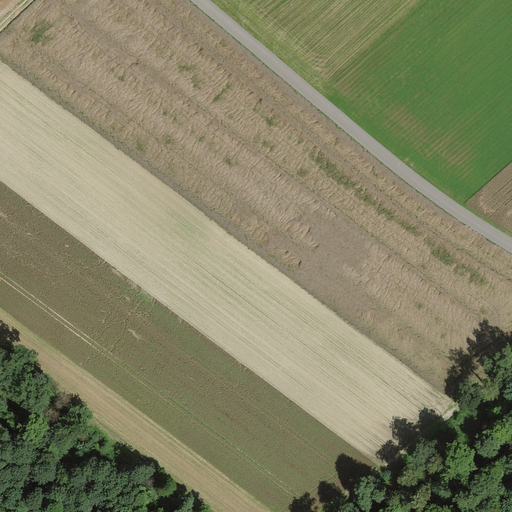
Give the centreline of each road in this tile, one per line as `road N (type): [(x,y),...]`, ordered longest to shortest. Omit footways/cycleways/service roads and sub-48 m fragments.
road 1 (unclassified): [(511,245),(386,156),(199,0)]
road 2 (track): [(511,372),(322,511)]
